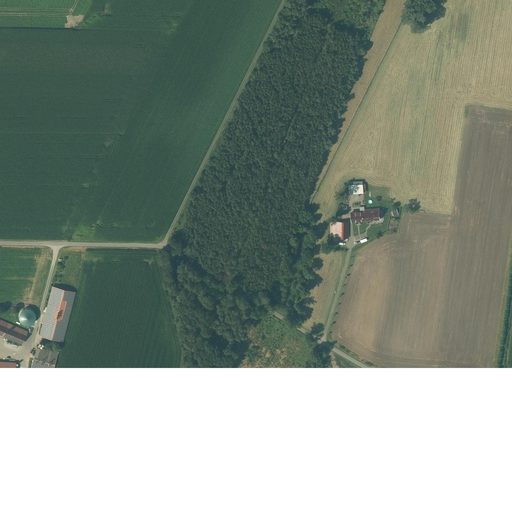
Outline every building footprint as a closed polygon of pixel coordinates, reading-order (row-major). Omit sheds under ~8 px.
[(363,192),(362,184),(348,185),(349,193),(363,192)] [(364,211),(365,220),(379,218),(378,208),(364,209),(364,211)] [(365,220),(364,211),(351,212),(352,221),(365,220)] [(347,221),(331,221),(330,237),(347,237),(347,221)] [(74,292),(53,286),(40,335),(61,341),(74,292)] [(25,309),(22,310),(21,312),(20,315),(20,318),(21,321),(23,323),(25,324),(28,324),(31,323),(33,322),(35,319),(35,316),(35,314),(33,311),(31,309),(28,309),(25,309)] [(27,332),(0,320),(0,333),(22,343),(27,332)] [(58,352),(36,346),(30,369),(51,375),(58,352)] [(0,373),(15,374),(16,362),(0,361),(0,373)]
